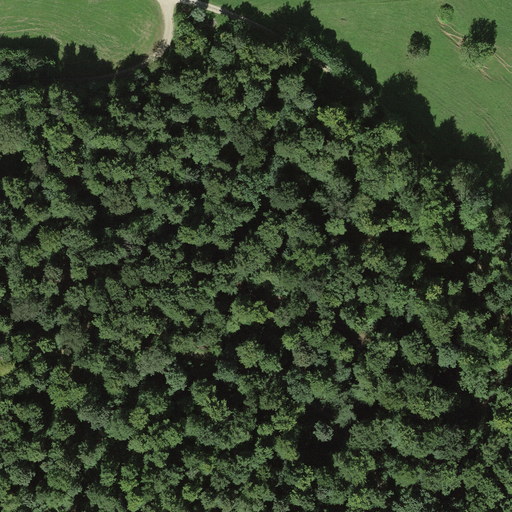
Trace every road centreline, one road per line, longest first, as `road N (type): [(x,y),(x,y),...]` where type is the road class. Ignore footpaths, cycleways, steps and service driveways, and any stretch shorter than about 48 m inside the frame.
road 1 (track): [(175,0),(270,35),(381,114),(428,170),(511,336)]
road 2 (track): [(0,360),(153,348),(245,369),(330,417),(362,453),(393,511)]
road 3 (track): [(0,85),(141,67),(166,39),(166,0)]
